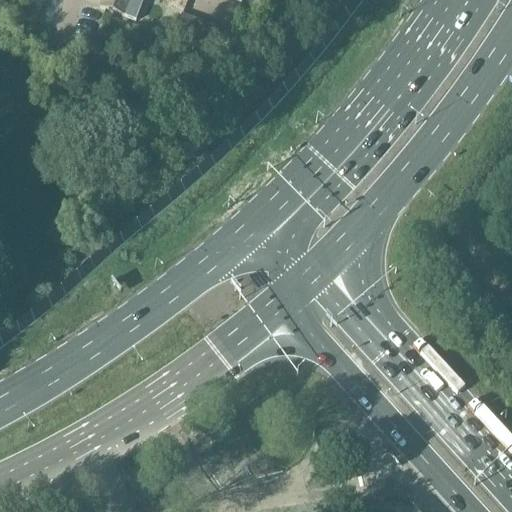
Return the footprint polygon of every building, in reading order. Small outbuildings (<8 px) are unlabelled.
[(103,0),(100,10),(125,19),(130,6),(127,4),(128,0),(103,0)] [(193,21),(181,16),(172,41),(184,45),(193,21)] [(205,25),(193,21),(184,45),(195,49),(205,25)] [(216,29),(205,25),(195,49),(207,54),(216,29)] [(227,33),(216,29),(207,54),(218,58),(227,33)] [(239,38),(227,33),(218,58),(230,62),(239,38)]
